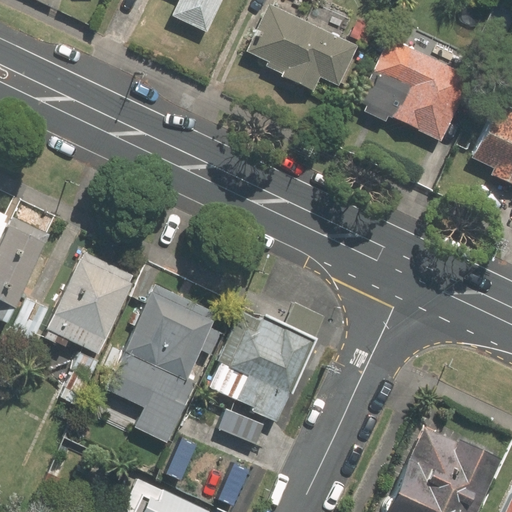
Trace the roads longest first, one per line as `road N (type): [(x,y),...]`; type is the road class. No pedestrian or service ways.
road 1 (secondary): [(411,266),(0,70)]
road 2 (residential): [(411,266),(299,511)]
